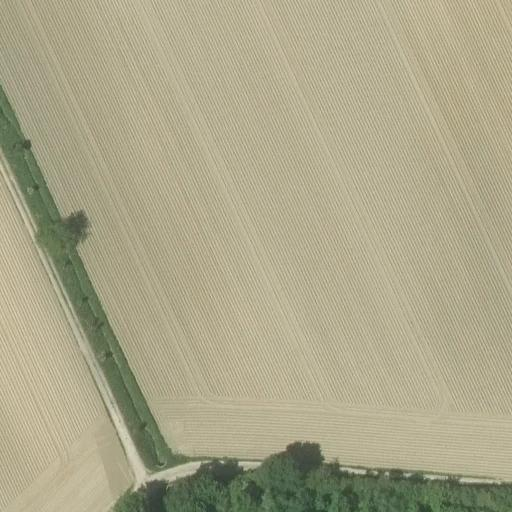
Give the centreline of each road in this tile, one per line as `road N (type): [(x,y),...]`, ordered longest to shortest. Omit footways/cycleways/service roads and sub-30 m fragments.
road 1 (track): [(0,142),(158,509)]
road 2 (track): [(511,501),(199,485),(158,509)]
